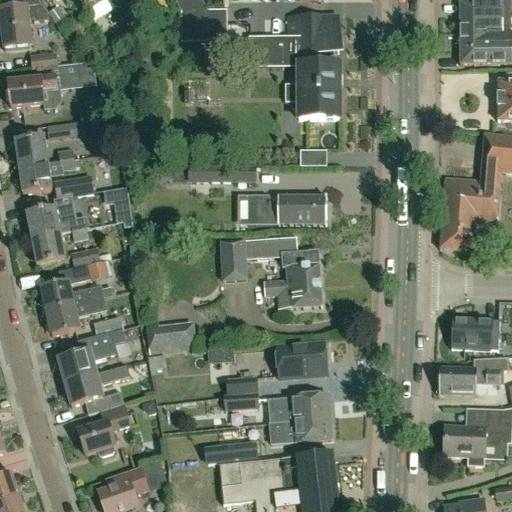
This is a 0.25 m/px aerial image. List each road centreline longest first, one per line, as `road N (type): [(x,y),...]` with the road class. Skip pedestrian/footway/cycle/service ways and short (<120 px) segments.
road 1 (secondary): [(405,281),(406,0)]
road 2 (secondary): [(396,511),(405,281)]
road 3 (residential): [(62,511),(0,292)]
